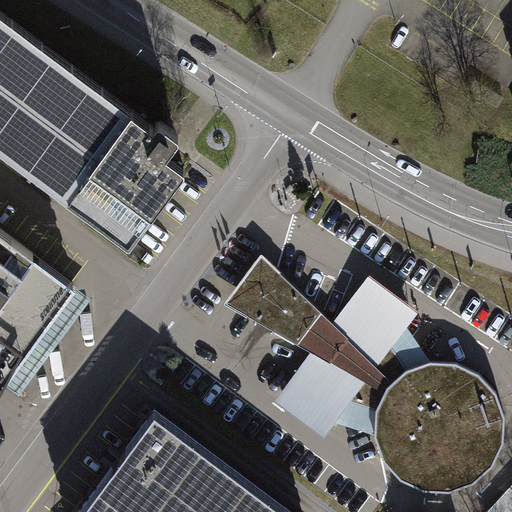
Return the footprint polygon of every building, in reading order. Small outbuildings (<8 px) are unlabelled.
[(148,120),(0,10),(0,146),(129,242),(185,167),(161,149),(176,129),(154,113),(148,120)] [(85,294),(0,231),(0,381),(13,391),(85,294)] [(497,437),(498,409),(489,385),(472,367),(450,357),(426,356),(403,324),(414,307),(363,270),(330,321),(256,252),(221,298),(306,349),(269,395),(319,434),(331,419),(370,433),(379,456),(395,472),(419,483),(444,484),(468,476),(487,458),(497,437)] [(292,511),(149,406),(70,511),(292,511)] [(511,511),(511,486),(489,511),(511,511)]
